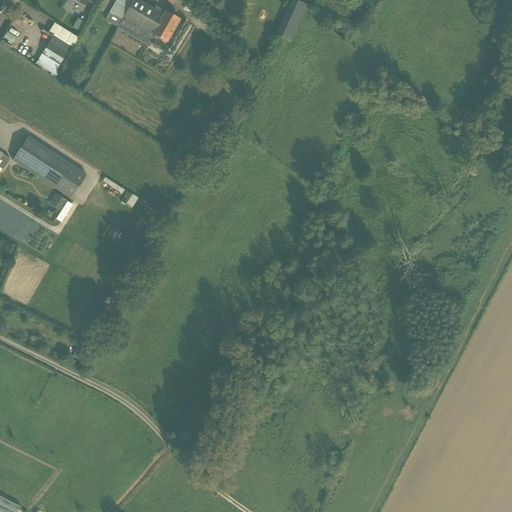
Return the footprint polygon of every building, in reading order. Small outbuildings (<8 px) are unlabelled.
[(89,0),(67,0),(66,2),(83,12),(88,2),(89,0)] [(118,28),(133,0),(116,0),(105,21),(118,28)] [(154,35),(165,42),(180,21),(166,12),(163,15),(136,0),(133,0),(118,28),(117,29),(148,46),(154,35)] [(307,5),(295,0),(291,0),(276,34),(291,41),(307,5)] [(76,20),(73,29),(81,31),(84,22),(76,20)] [(7,33),(5,38),(14,43),(17,38),(7,33)] [(35,66),(53,77),(71,47),(53,36),(35,66)] [(72,199),(87,176),(28,137),(12,161),(72,199)] [(10,159),(2,154),(0,152),(0,168),(3,170),(10,159)] [(105,178),(103,182),(122,193),(125,189),(105,178)] [(127,191),(121,202),(132,208),(139,198),(127,191)] [(56,194),(49,205),(61,212),(68,202),(56,194)] [(134,244),(139,235),(134,233),(129,242),(134,244)] [(79,346),(74,357),(81,360),(86,349),(79,346)] [(0,511),(24,511),(20,509),(21,507),(0,496),(0,511)]
